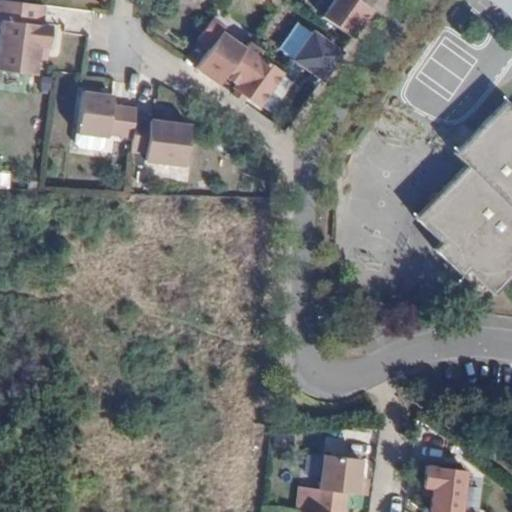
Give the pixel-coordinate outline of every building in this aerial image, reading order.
[(350,37),(370,8),(358,0),(333,0),(322,16),(350,37)] [(511,0),(489,0),(498,4),(506,11),(511,19),(511,0)] [(0,2),(0,23),(3,24),(0,46),(0,73),(36,78),(38,63),(40,49),(50,49),(52,29),(42,28),(44,8),(0,2)] [(209,49),(195,69),(218,85),(232,65),(244,50),(222,34),(226,27),(213,18),(197,40),(209,49)] [(292,60),(321,80),(341,51),(312,30),(292,60)] [(244,50),(232,65),(244,74),(233,89),(235,91),(241,95),(258,107),(281,74),(258,57),(261,52),(248,43),(244,50)] [(40,49),(38,63),(50,63),(50,49),(40,49)] [(235,91),(233,96),(239,100),(241,95),(235,91)] [(133,140),(136,122),(137,111),(111,108),(112,98),(81,94),(77,137),(108,140),(108,138),(133,140)] [(511,108),(505,102),(454,153),(466,166),(416,218),(441,243),(434,249),(461,276),(468,269),(493,294),(511,274),(511,108)] [(133,140),(132,154),(146,155),(145,163),(186,168),(190,128),(136,122),(133,140)] [(312,511),(344,511),(346,492),(357,493),(359,458),(323,454),(319,489),(314,489),(312,511)] [(432,487),(428,511),(460,511),(465,469),(425,465),(423,486),(432,487)]
